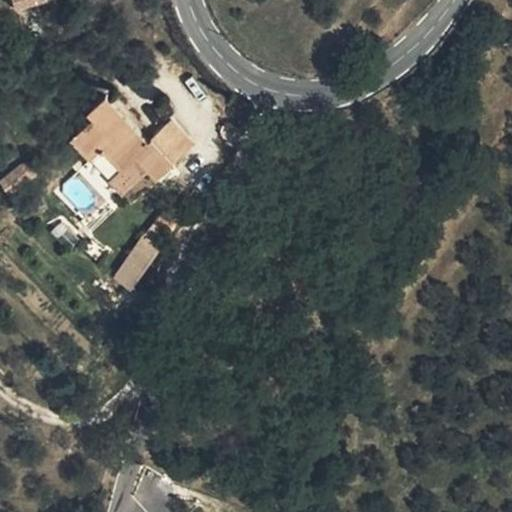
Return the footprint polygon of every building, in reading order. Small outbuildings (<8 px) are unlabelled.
[(71,136),(92,157),(102,148),(120,167),(110,176),(124,190),(150,166),(157,173),(173,157),(175,159),(193,142),(172,118),(150,140),(105,94),(88,110),(93,116),(71,136)] [(102,148),(92,157),(110,176),(120,167),(102,148)] [(23,160),(5,175),(16,189),(33,175),(34,173),(35,170),(35,168),(34,166),(34,165),(33,163),(31,162),(29,161),(26,160),(23,160)] [(16,189),(5,175),(0,178),(0,179),(11,194),(16,189)] [(175,220),(164,210),(145,232),(156,242),(175,220)] [(112,278),(131,291),(161,249),(142,235),(112,278)]
